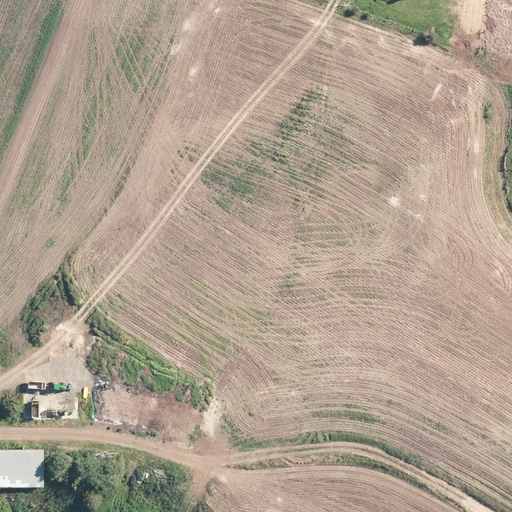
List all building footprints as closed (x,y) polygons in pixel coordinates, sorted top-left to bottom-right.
[(255,211),(245,207),(239,221),(250,225),(255,211)] [(274,241),(238,229),(216,291),(256,304),(274,241)] [(205,290),(172,278),(154,328),(187,340),(205,290)] [(137,307),(110,296),(87,357),(115,368),(137,307)] [(79,422),(79,393),(23,393),(23,421),(79,422)] [(0,486),(43,486),(43,449),(0,448),(0,486)]
